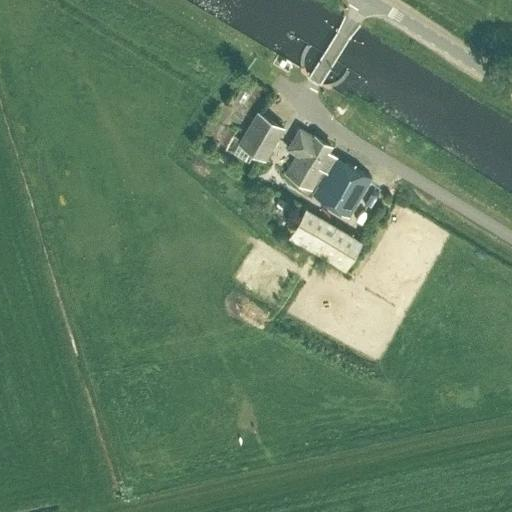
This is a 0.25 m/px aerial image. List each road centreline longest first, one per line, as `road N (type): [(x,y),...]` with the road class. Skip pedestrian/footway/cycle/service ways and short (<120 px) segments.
road 1 (unclassified): [(511,239),(301,102),(363,0)]
road 2 (track): [(301,102),(143,0)]
road 3 (unclassified): [(511,87),(367,0)]
